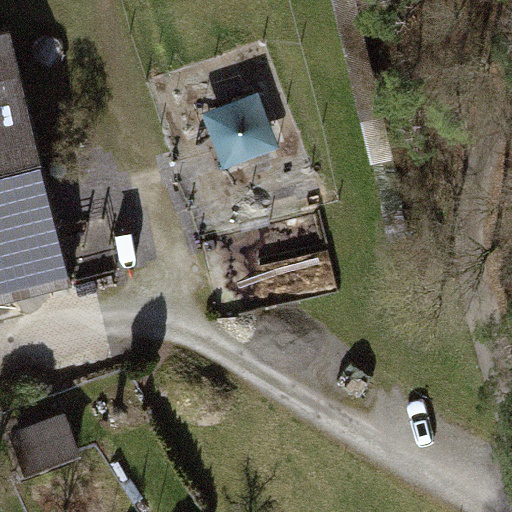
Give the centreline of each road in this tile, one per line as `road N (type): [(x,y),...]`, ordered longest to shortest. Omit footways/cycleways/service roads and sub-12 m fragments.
road 1 (track): [(105,86),(170,317),(501,511)]
road 2 (track): [(511,392),(478,264),(475,177),(511,113)]
road 3 (track): [(0,353),(170,317)]
